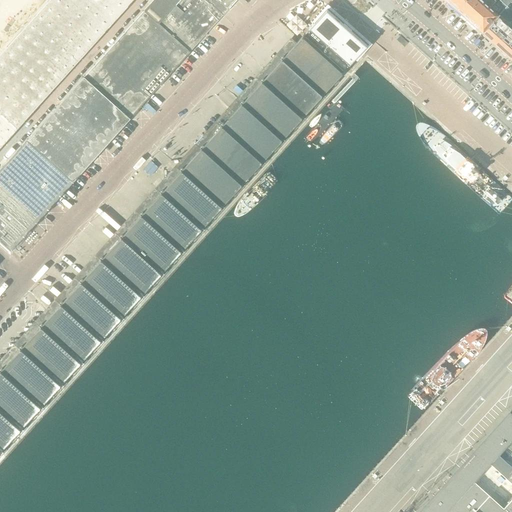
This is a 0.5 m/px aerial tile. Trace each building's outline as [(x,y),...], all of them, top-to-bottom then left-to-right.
[(0,147),(133,0),(48,0),(0,54),(0,147)] [(153,0),(144,11),(190,52),(223,15),(205,0),(153,0)] [(205,0),(223,15),(236,0),(205,0)] [(443,0),(460,14),(472,0),(443,0)] [(472,0),(460,14),(480,33),(481,34),(505,7),(497,0),(472,0)] [(505,7),(481,34),(491,42),(511,19),(511,9),(507,5),(505,7)] [(309,32),(307,34),(326,51),(349,26),(345,22),(343,24),(332,14),(334,12),(329,7),(308,31),(309,32)] [(83,77),(129,119),(190,52),(144,11),(83,77)] [(511,19),(491,42),(511,61),(511,59),(511,19)] [(349,26),(326,51),(345,69),(347,66),(348,67),(369,44),(364,39),(362,42),(351,31),(353,29),(349,26)] [(0,452),(40,409),(336,80),(341,75),(343,73),(344,71),(343,70),(343,71),(334,63),(315,46),(312,43),(304,36),(305,36),(304,35),(296,44),(296,43),(101,259),(40,327),(0,370),(0,452)] [(74,181),(129,119),(83,77),(27,140),(40,150),(74,181)] [(0,242),(10,251),(74,181),(40,150),(27,140),(0,169),(0,242)] [(511,511),(511,417),(509,415),(476,452),(511,485),(511,498),(503,509),(460,470),(421,511),(511,511)]
